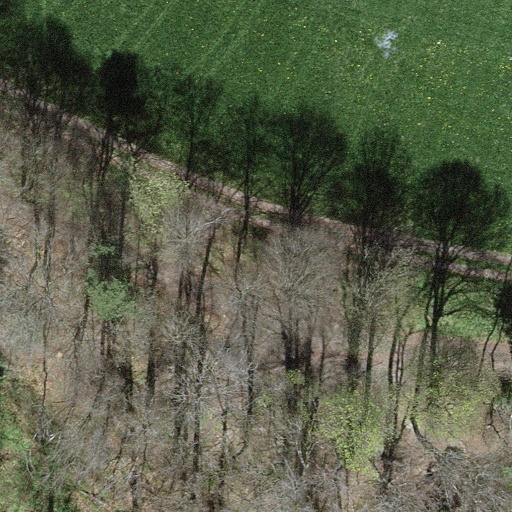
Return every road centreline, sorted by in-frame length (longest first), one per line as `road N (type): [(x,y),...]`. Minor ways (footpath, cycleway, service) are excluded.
road 1 (track): [(511,274),(296,229),(105,156),(0,100)]
road 2 (track): [(511,361),(389,348),(276,321),(0,200)]
road 3 (track): [(0,275),(105,336),(194,367),(252,364),(338,336)]
road 4 (track): [(194,367),(225,511)]
